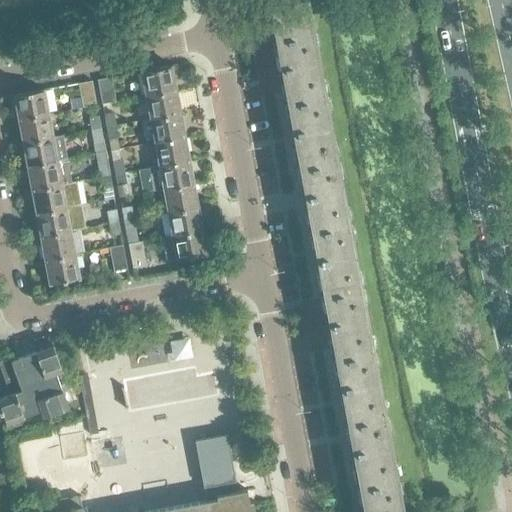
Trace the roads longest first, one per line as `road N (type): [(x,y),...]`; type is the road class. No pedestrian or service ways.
road 1 (residential): [(264,280),(18,317),(0,210)]
road 2 (secondary): [(445,0),(511,346)]
road 3 (residential): [(264,280),(215,25)]
road 4 (residential): [(308,511),(264,280)]
road 5 (residential): [(0,69),(215,25)]
